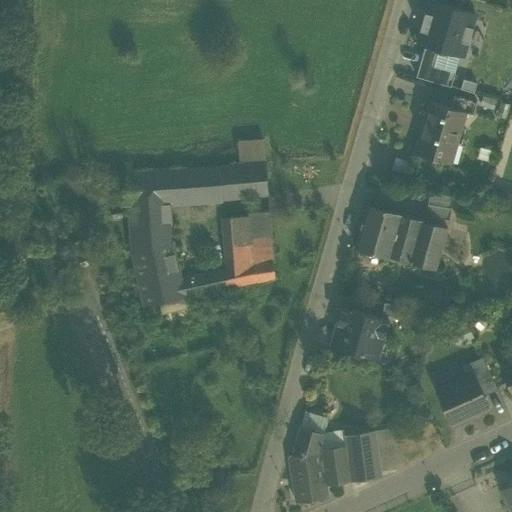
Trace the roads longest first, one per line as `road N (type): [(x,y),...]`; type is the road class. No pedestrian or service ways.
road 1 (residential): [(259,511),(402,0)]
road 2 (residential): [(167,511),(82,300)]
road 3 (residential): [(335,511),(511,432)]
